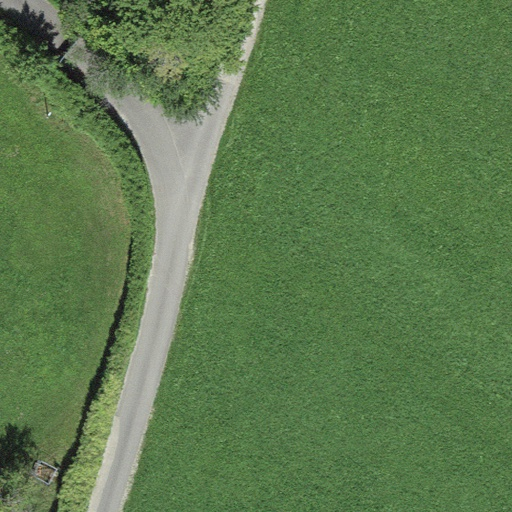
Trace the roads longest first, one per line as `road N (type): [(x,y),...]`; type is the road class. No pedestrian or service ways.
road 1 (unclassified): [(110,511),(196,203),(149,112),(102,51)]
road 2 (track): [(196,203),(253,0)]
